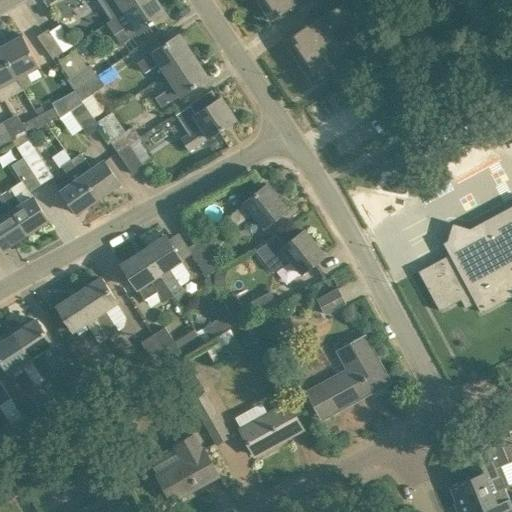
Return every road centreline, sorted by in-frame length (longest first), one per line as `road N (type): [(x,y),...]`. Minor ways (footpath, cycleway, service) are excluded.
road 1 (unclassified): [(453,416),(323,181),(286,130)]
road 2 (unclassified): [(0,292),(286,130)]
road 3 (unclassified): [(286,130),(201,0)]
road 4 (tertiary): [(280,511),(400,445)]
